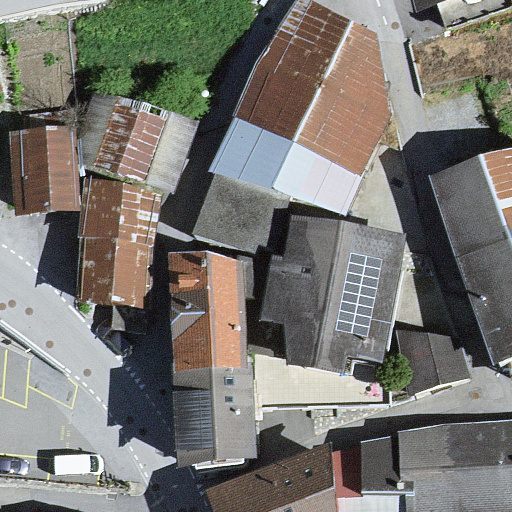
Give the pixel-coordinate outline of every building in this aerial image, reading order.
[(217,175),(192,232),(248,256),(254,243),(265,248),(289,193),(340,215),(385,111),(370,30),(301,0),(292,0),(264,66),(217,175)] [(437,0),(443,18),(500,0),(437,0)] [(189,128),(107,102),(85,171),(167,197),(189,128)] [(71,130),(17,134),(23,217),(78,212),(71,130)] [(511,160),(440,186),(503,366),(511,363),(511,160)] [(159,209),(91,201),(78,315),(145,323),(159,209)] [(275,253),(253,355),(254,411),(387,407),(386,354),(371,354),(397,231),(292,213),(280,255),(275,253)] [(230,258),(172,260),(176,368),(234,366),(230,258)] [(397,336),(414,395),(469,380),(459,341),(397,336)] [(242,374),(184,376),(188,464),(246,462),(242,374)] [(511,511),(511,437),(411,445),(411,450),(411,511),(511,511)] [(372,460),(335,467),(339,511),(411,511),(411,450),(371,454),(372,460)] [(334,456),(219,496),(225,511),(339,511),(335,467),(334,456)]
